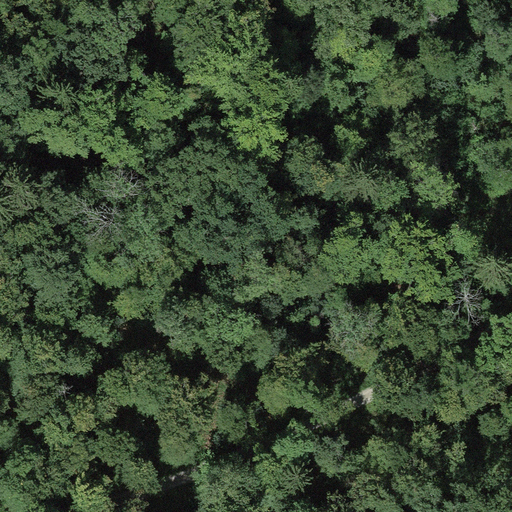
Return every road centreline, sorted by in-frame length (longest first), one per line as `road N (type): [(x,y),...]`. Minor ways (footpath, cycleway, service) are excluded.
road 1 (track): [(56,511),(271,443),(511,321)]
road 2 (track): [(94,0),(159,45),(396,161),(511,169)]
